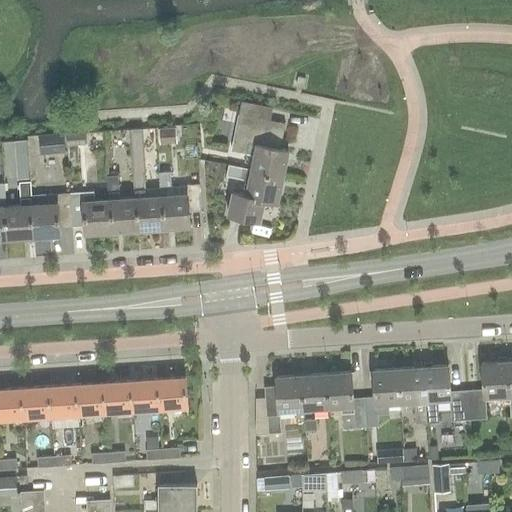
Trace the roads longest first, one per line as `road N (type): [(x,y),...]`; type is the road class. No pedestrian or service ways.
road 1 (secondary): [(227,295),(511,251)]
road 2 (residential): [(228,337),(511,324)]
road 3 (residential): [(329,102),(296,257),(224,264)]
road 4 (residential): [(0,352),(228,337)]
road 5 (secondary): [(0,313),(227,295)]
road 6 (residential): [(224,264),(0,280)]
road 7 (residential): [(235,511),(228,337)]
